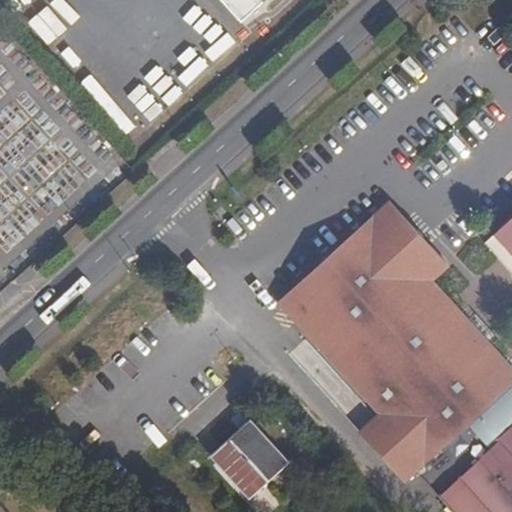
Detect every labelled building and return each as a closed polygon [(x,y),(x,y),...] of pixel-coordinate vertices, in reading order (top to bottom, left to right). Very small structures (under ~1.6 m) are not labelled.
[(113,125),(128,140),(149,120),(134,105),(113,125)] [(362,434),(408,484),(477,420),(511,387),(511,370),(432,284),(449,268),(390,204),(279,306),(381,416),(362,434)] [(511,271),(511,255),(508,251),(500,259),(511,271)] [(511,387),(477,420),(496,441),(505,432),(511,425),(511,387)] [(252,421),(231,440),(238,448),(268,481),(289,463),(259,429),(252,421)] [(511,439),(508,435),(440,497),(447,505),(488,468),(511,445),(511,439)] [(250,498),(268,481),(238,448),(231,440),(212,456),(220,464),(250,498)] [(511,445),(488,468),(511,493),(511,445)] [(511,511),(511,493),(488,468),(447,505),(453,511),(511,511)]
